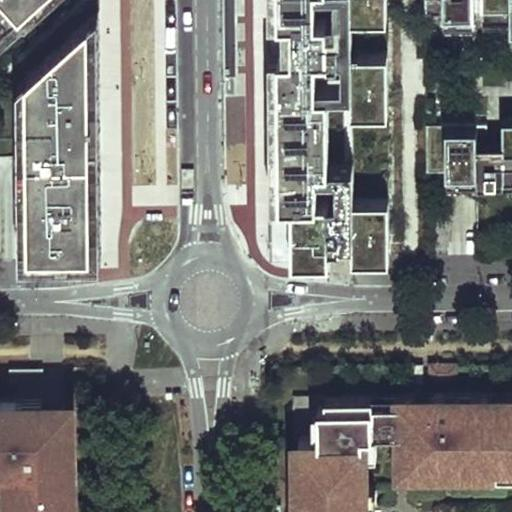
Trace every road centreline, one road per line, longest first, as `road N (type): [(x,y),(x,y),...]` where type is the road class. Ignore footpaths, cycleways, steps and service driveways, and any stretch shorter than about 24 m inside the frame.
road 1 (residential): [(254,302),(511,298)]
road 2 (tertiary): [(181,335),(212,501)]
road 3 (residential): [(165,301),(0,303)]
road 4 (tertiary): [(212,501),(231,340)]
road 5 (tertiary): [(235,264),(203,128)]
road 6 (tertiary): [(203,128),(182,266)]
road 7 (tertiary): [(203,128),(203,0)]
